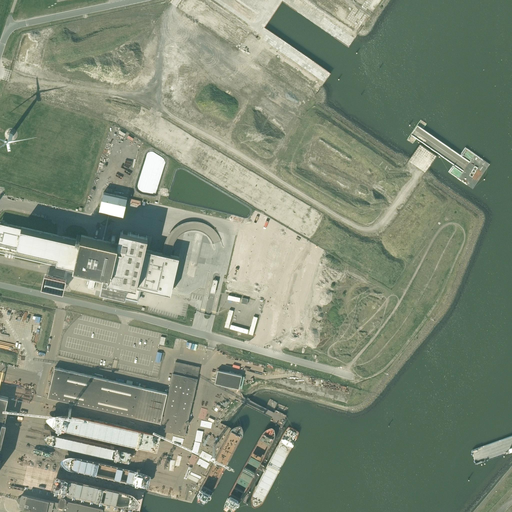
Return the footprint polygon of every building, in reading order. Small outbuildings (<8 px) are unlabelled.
[(100,208),(124,214),(128,198),(104,192),(100,208)] [(0,228),(0,241),(8,243),(7,248),(14,250),(15,245),(58,255),(57,260),(75,265),(73,271),(104,278),(101,291),(138,299),(140,287),(170,294),(179,257),(145,249),(148,238),(146,238),(147,236),(122,231),(122,232),(121,232),(118,244),(81,235),(80,240),(4,223),(3,229),(0,228)] [(65,288),(68,271),(59,270),(58,275),(60,275),(60,278),(55,277),(55,274),(56,274),(57,269),(47,268),(44,285),(65,288)] [(238,323),(244,324),(248,309),(242,308),(238,323)] [(254,334),(259,316),(255,315),(254,318),(248,317),(246,323),(252,324),(250,333),(254,334)] [(55,367),(48,397),(161,422),(162,422),(160,430),(185,435),(200,367),(176,361),(168,393),(55,367)] [(215,383),(239,388),(242,375),(218,370),(215,383)] [(0,434),(8,397),(0,395),(0,434)] [(219,421),(224,398),(219,396),(214,420),(219,421)] [(158,462),(160,450),(77,435),(74,448),(158,462)] [(20,502),(19,506),(43,511),(102,511),(103,510),(65,501),(62,501),(61,503),(22,494),(21,499),(20,498),(18,500),(19,501),(20,502)]
